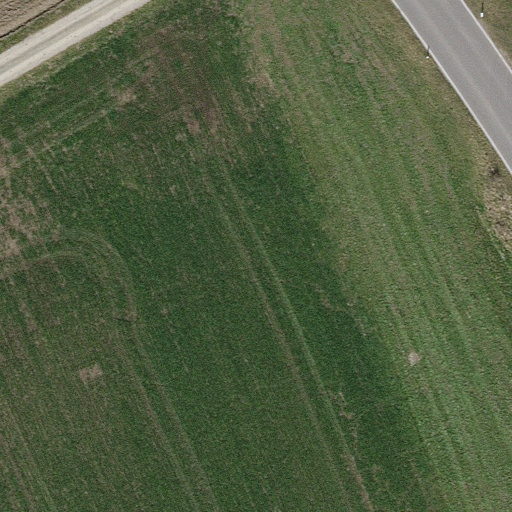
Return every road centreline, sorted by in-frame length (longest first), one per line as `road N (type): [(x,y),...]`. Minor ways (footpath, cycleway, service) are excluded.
road 1 (tertiary): [(511,123),(424,0)]
road 2 (track): [(119,0),(0,67)]
